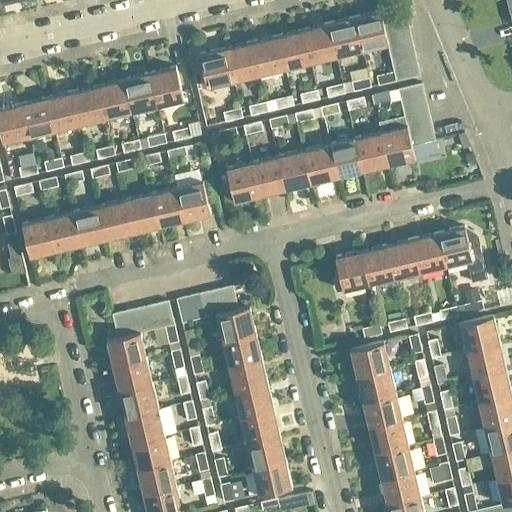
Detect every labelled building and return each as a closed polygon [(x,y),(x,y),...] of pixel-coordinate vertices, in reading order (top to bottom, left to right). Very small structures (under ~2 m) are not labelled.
[(382,24),(379,11),(353,17),(361,51),(386,45),(387,45),(385,36),(382,24)] [(361,51),(353,17),(327,23),(335,57),(361,51)] [(408,31),(406,19),(382,24),(385,36),(408,31)] [(335,57),(327,23),(302,29),(310,63),(335,57)] [(310,63),(302,29),(276,35),(284,69),(310,63)] [(411,42),(408,31),(385,36),(387,45),(386,45),(387,48),(411,42)] [(250,41),(259,75),(284,69),(276,35),(250,41)] [(259,75),(250,41),(225,47),(233,81),(259,75)] [(413,53),(411,42),(387,48),(389,58),(413,53)] [(233,81),(225,47),(199,53),(207,87),(233,81)] [(392,69),(416,64),(413,53),(389,58),(392,69)] [(419,76),(416,64),(392,69),(393,72),(395,81),(419,76)] [(149,73),(157,106),(183,100),(175,67),(149,73)] [(395,81),(393,72),(375,76),(377,85),(395,81)] [(131,112),(157,106),(149,73),(123,79),(131,112)] [(370,87),(368,78),(351,82),(353,91),(370,87)] [(131,112),(123,79),(97,85),(105,118),(131,112)] [(424,95),(421,84),(421,83),(397,89),(400,101),(424,95)] [(345,93),(343,84),(325,88),(328,97),(345,93)] [(105,118),(97,85),(71,91),(79,124),(105,118)] [(319,99),(317,90),(300,94),(302,103),(319,99)] [(79,124),(71,91),(46,97),(54,130),(79,124)] [(373,105),(390,101),(388,91),(371,95),(373,105)] [(426,106),(424,95),(400,101),(402,112),(426,106)] [(276,109),(293,105),(291,96),(274,100),(276,109)] [(54,130),(46,97),(20,103),(28,136),(54,130)] [(348,111),(365,107),(362,97),(345,101),(348,111)] [(268,111),(266,102),(249,106),(251,115),(268,111)] [(28,136),(20,103),(0,107),(0,133),(2,143),(28,136)] [(339,112),(337,103),(320,107),(322,117),(339,112)] [(429,117),(426,106),(402,112),(403,115),(404,115),(405,123),(429,117)] [(242,117),(240,108),(223,112),(225,122),(242,117)] [(313,119),(311,109),(294,113),(296,123),(313,119)] [(288,125),(286,115),(269,119),(271,129),(288,125)] [(411,145),(408,133),(405,123),(404,115),(403,115),(377,121),(380,132),(388,165),(414,159),(411,145)] [(431,128),(429,117),(405,123),(408,133),(431,128)] [(262,131),(260,121),(242,125),(245,135),(262,131)] [(191,136),(189,127),(172,131),(174,140),(191,136)] [(237,137),(235,127),(218,131),(220,141),(237,137)] [(434,140),(431,128),(408,133),(411,145),(434,140)] [(388,165),(380,132),(354,138),(363,171),(388,165)] [(166,142),(164,133),(146,137),(149,146),(166,142)] [(464,133),(457,134),(463,148),(469,146),(464,133)] [(363,171),(354,138),(329,144),(337,177),(363,171)] [(123,152),(140,148),(138,139),(121,143),(123,152)] [(337,177),(329,144),(303,150),(311,183),(337,177)] [(114,155),(112,145),(95,149),(97,159),(114,155)] [(185,155),(183,146),(166,151),(169,159),(185,155)] [(311,183),(303,150),(278,156),(286,189),(311,183)] [(88,161),(86,152),(69,156),(71,165),(88,161)] [(160,162),(158,152),(141,157),(143,166),(160,162)] [(286,189),(278,156),(252,162),(260,195),(286,189)] [(63,167),(61,158),(44,162),(46,171),(63,167)] [(134,168),(132,158),(115,162),(118,172),(134,168)] [(260,195),(252,162),(226,168),(234,201),(260,195)] [(37,172),(35,164),(18,168),(20,177),(37,172)] [(109,173),(107,165),(89,169),(91,178),(109,173)] [(83,180),(81,171),(64,175),(66,184),(83,180)] [(57,186),(55,177),(38,181),(40,190),(57,186)] [(210,214),(207,201),(201,181),(176,187),(179,201),(184,220),(210,214)] [(32,192),(30,183),(14,186),(16,196),(32,192)] [(158,226),(184,220),(179,201),(176,187),(150,193),(152,201),(158,226)] [(7,201),(4,189),(0,190),(0,208),(9,206),(7,201)] [(158,226),(152,201),(150,193),(125,199),(125,201),(133,232),(158,226)] [(133,232),(125,201),(125,199),(99,205),(107,238),(133,232)] [(107,238),(99,205),(73,211),(81,244),(107,238)] [(81,244),(73,211),(48,217),(55,250),(81,244)] [(2,217),(6,234),(15,231),(11,215),(2,217)] [(55,250),(48,217),(21,223),(29,256),(55,250)] [(486,278),(476,236),(465,229),(464,227),(438,233),(446,266),(466,261),(471,282),(486,278)] [(420,272),(446,266),(438,233),(412,239),(420,272)] [(420,272),(412,239),(387,245),(394,278),(420,272)] [(18,241),(7,244),(10,257),(21,254),(18,241)] [(394,278),(387,245),(361,251),(369,284),(394,278)] [(369,284),(361,251),(335,257),(343,290),(369,284)] [(238,308),(232,285),(220,288),(226,311),(238,308)] [(477,287),(464,290),(468,304),(481,301),(477,287)] [(226,311),(220,288),(209,290),(215,313),(226,311)] [(215,313),(209,290),(198,293),(204,316),(215,314),(215,313)] [(204,316),(198,293),(187,295),(193,319),(204,316)] [(193,319),(187,295),(175,298),(181,322),(193,319)] [(173,324),(167,300),(156,303),(161,326),(164,326),(173,324)] [(483,309),(481,301),(468,304),(464,305),(466,313),(483,309)] [(161,326),(156,303),(145,305),(150,329),(161,326)] [(150,329),(145,305),(134,308),(139,332),(150,329)] [(238,308),(226,311),(215,313),(215,314),(221,339),(255,331),(248,305),(238,308)] [(458,316),(456,307),(439,311),(441,320),(458,316)] [(139,332),(134,308),(123,311),(128,334),(139,331),(139,332)] [(128,334),(123,311),(111,313),(116,336),(128,334)] [(432,322),(430,313),(413,317),(415,326),(432,322)] [(499,342),(493,316),(459,324),(465,350),(499,342)] [(389,332),(407,328),(405,319),(387,323),(389,332)] [(177,341),(173,324),(164,326),(168,343),(177,341)] [(381,334),(379,325),(362,329),(364,338),(381,334)] [(196,346),(192,329),(183,331),(187,348),(196,346)] [(111,365),(145,357),(139,332),(139,331),(128,334),(116,336),(105,339),(111,365)] [(255,331),(221,339),(227,365),(261,357),(255,331)] [(421,351),(417,334),(408,336),(412,353),(421,351)] [(440,356),(436,339),(427,341),(431,358),(440,356)] [(383,342),(349,350),(355,376),(389,368),(383,342)] [(505,368),(499,342),(465,350),(471,376),(505,368)] [(174,368),(183,366),(179,349),(170,351),(174,368)] [(202,372),(198,355),(189,357),(193,374),(202,372)] [(151,383),(145,357),(111,365),(117,391),(151,383)] [(267,383),(261,357),(227,365),(233,391),(267,383)] [(427,377),(423,359),(415,361),(419,379),(427,377)] [(437,384),(446,382),(442,365),(433,367),(437,384)] [(395,394),(389,368),(355,376),(362,401),(395,394)] [(511,393),(505,368),(471,376),(477,401),(511,393)] [(180,394),(189,392),(185,375),(176,377),(180,394)] [(199,399),(208,397),(204,381),(195,383),(199,399)] [(123,417),(157,409),(151,383),(117,391),(123,417)] [(273,408),(267,383),(233,391),(239,416),(273,408)] [(433,402),(429,385),(420,387),(424,404),(433,402)] [(452,407),(448,391),(439,393),(443,409),(452,407)] [(511,420),(511,397),(511,393),(477,401),(484,427),(511,420)] [(401,419),(395,394),(362,401),(368,427),(401,419)] [(195,417),(191,400),(182,402),(186,419),(195,417)] [(214,423),(210,406),(201,408),(205,425),(214,423)] [(239,416),(245,442),(279,434),(273,408),(239,416)] [(163,435),(157,409),(123,417),(129,442),(163,435)] [(435,411),(427,413),(431,430),(439,428),(435,411)] [(454,416),(445,418),(449,436),(459,433),(454,416)] [(407,445),(401,419),(368,427),(374,453),(407,445)] [(511,420),(484,427),(490,453),(511,447),(511,420)] [(192,445),(201,443),(197,426),(188,428),(192,445)] [(220,449),(216,432),(207,434),(211,451),(220,449)] [(285,460),(279,434),(245,442),(251,468),(285,460)] [(163,435),(129,442),(136,468),(169,460),(163,435)] [(441,437),(433,439),(437,456),(445,454),(441,437)] [(465,459),(461,442),(452,444),(456,461),(465,459)] [(413,471),(407,445),(374,453),(380,479),(413,471)] [(511,474),(511,447),(490,453),(496,478),(511,474)] [(198,471),(207,469),(203,452),(194,454),(198,471)] [(226,475),(222,458),(213,460),(217,477),(226,475)] [(142,494),(175,486),(169,460),(136,468),(142,494)] [(291,486),(285,460),(251,468),(257,494),(291,486)] [(439,464),(443,482),(452,480),(447,462),(439,464)] [(458,469),(462,486),(472,484),(468,466),(458,469)] [(380,479),(386,504),(419,496),(413,471),(380,479)] [(511,474),(496,478),(502,503),(502,504),(511,501),(511,474)] [(213,495),(209,478),(200,480),(204,497),(213,495)] [(232,500),(228,483),(219,485),(223,502),(232,500)] [(145,511),(180,511),(181,511),(175,486),(142,494),(145,511)] [(458,505),(454,488),(445,490),(449,507),(458,505)] [(477,509),(473,492),(464,495),(468,511),(477,509)] [(423,511),(419,496),(386,504),(387,511),(423,511)] [(262,511),(279,506),(277,498),(260,502),(262,511)] [(511,511),(511,501),(502,504),(503,511),(511,511)] [(503,511),(502,504),(502,503),(490,506),(491,511),(503,511)]
